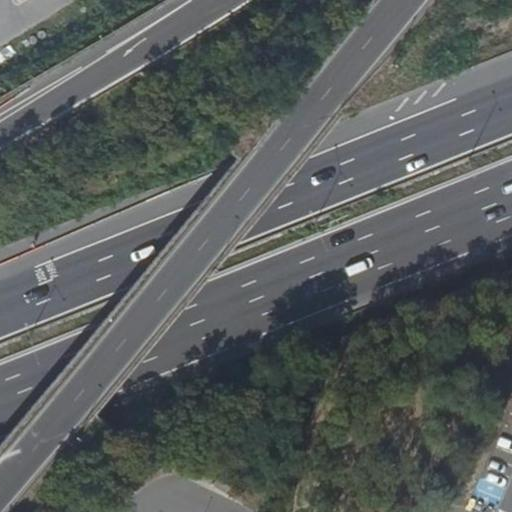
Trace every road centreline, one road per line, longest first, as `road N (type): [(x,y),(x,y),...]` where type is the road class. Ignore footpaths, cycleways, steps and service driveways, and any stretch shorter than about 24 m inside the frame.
road 1 (motorway): [(0,486),(402,0)]
road 2 (motorway): [(511,106),(0,310)]
road 3 (motorway): [(0,401),(511,197)]
road 4 (motorway): [(221,0),(0,131)]
